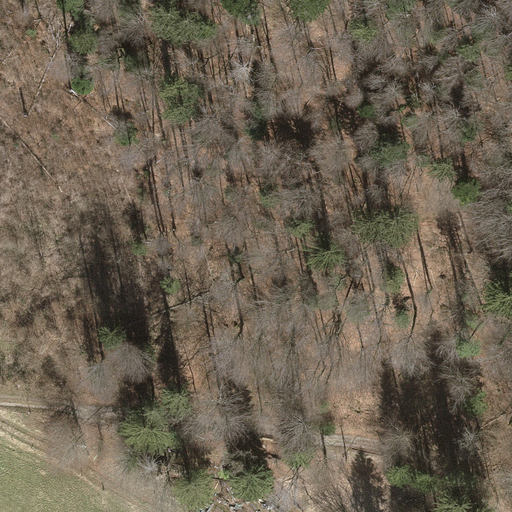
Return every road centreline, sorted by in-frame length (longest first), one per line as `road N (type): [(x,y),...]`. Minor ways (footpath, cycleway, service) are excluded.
road 1 (track): [(0,401),(266,428)]
road 2 (track): [(482,511),(416,452),(266,428)]
